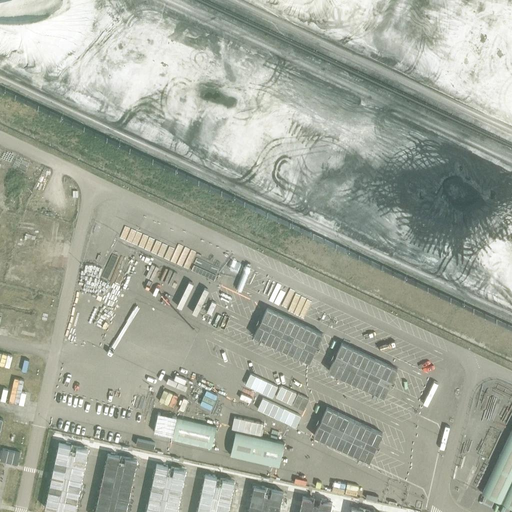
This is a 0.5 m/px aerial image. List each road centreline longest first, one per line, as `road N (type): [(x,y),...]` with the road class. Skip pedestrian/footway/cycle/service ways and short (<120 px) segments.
road 1 (unknown): [(434,504),(42,412)]
road 2 (unknown): [(80,231),(363,361),(376,376),(393,431)]
road 3 (unknown): [(122,325),(393,431)]
road 4 (unknown): [(0,340),(245,408)]
